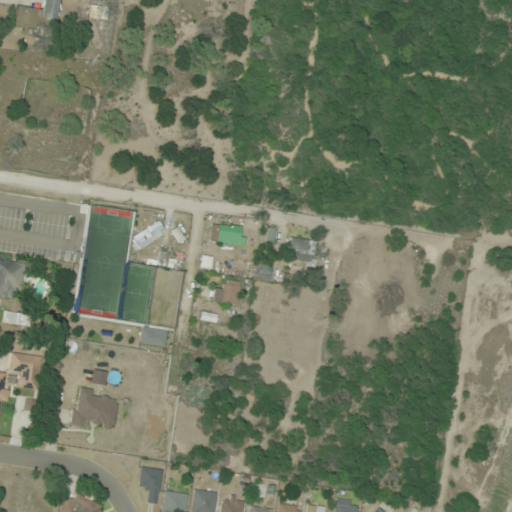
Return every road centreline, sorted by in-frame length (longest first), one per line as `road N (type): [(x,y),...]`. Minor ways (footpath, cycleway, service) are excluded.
road 1 (residential): [(0,177),(322,219),(431,243)]
road 2 (residential): [(127,511),(87,469),(0,453)]
